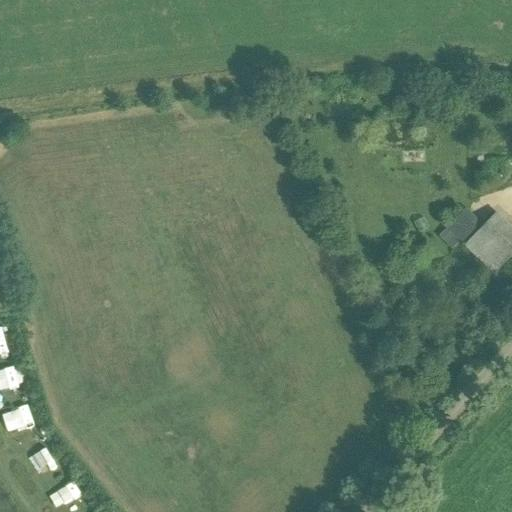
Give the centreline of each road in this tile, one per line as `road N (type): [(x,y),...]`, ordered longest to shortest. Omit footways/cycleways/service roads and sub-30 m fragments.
road 1 (track): [(511,71),(426,67),(128,93),(0,114)]
road 2 (unclassified): [(348,511),(511,337)]
